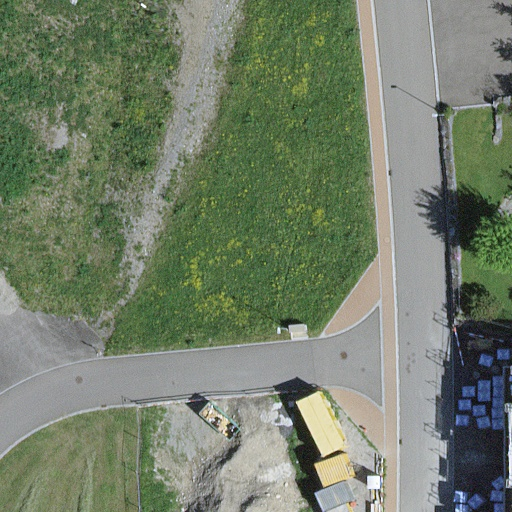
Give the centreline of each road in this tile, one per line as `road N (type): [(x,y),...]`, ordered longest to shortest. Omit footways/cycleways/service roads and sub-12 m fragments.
road 1 (residential): [(426,355),(83,380),(35,398),(0,429)]
road 2 (residential): [(402,0),(426,355)]
road 3 (residential): [(426,355),(425,511)]
